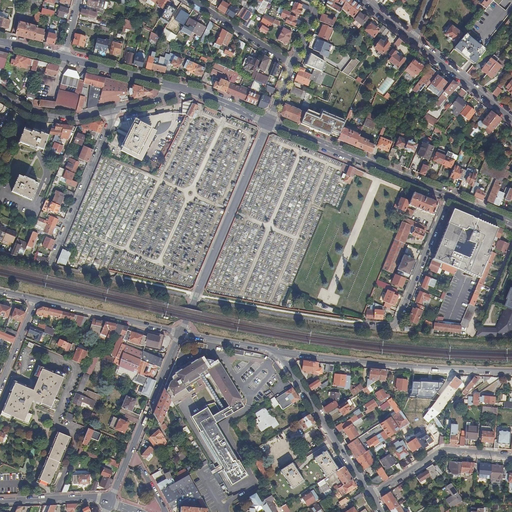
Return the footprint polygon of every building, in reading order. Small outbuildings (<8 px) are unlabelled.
[(88,0),(87,5),(96,8),(103,10),(106,1),(102,0),(88,0)] [(167,0),(156,0),(156,1),(155,4),(159,7),(160,8),(165,11),(170,3),(170,2),(167,0)] [(231,5),(234,0),(233,0),(228,0),(226,3),(223,1),(218,9),(220,10),(226,13),(231,5)] [(255,0),(254,2),(252,0),(251,3),(251,4),(249,7),(247,11),(251,14),(249,18),(251,20),(256,12),(262,3),(256,0),(255,0)] [(339,13),(340,12),(341,10),(342,8),(346,0),(328,0),(326,5),(339,13)] [(353,17),(360,8),(354,2),(350,0),(346,0),(342,8),(353,17)] [(486,9),(492,0),(484,0),(483,2),(482,1),(479,4),(486,9)] [(263,1),(262,3),(256,12),(262,14),(268,3),(263,1)] [(291,13),(297,15),(299,16),(302,9),(307,12),(309,6),(299,2),(298,4),(295,3),(291,13)] [(168,23),(177,9),(172,5),(173,4),(170,3),(165,11),(160,18),(168,23)] [(248,5),(245,4),(243,6),(237,15),(246,21),(243,25),(247,27),(251,20),(249,18),(251,14),(247,11),(249,7),(248,5)] [(231,5),(226,13),(229,15),(233,18),(237,11),(237,10),(238,9),(235,7),(234,8),(232,7),(233,5),(231,5)] [(58,10),(57,16),(59,16),(63,18),(64,15),(65,16),(66,14),(67,14),(69,9),(61,7),(60,11),(58,10)] [(82,8),(80,14),(95,17),(97,12),(95,12),(82,8)] [(360,13),(363,10),(360,8),(353,17),(352,18),(362,26),(368,18),(364,15),(364,16),(360,13)] [(41,13),(41,15),(49,17),(53,18),(54,15),(55,12),(42,9),(41,13)] [(175,19),(184,25),(190,15),(181,9),(175,19)] [(291,13),(283,9),(280,17),(286,19),(285,22),(294,26),(297,21),(295,20),(297,15),(291,13)] [(320,21),(332,27),(336,19),(335,18),(333,21),(326,18),(327,16),(322,14),(320,21)] [(275,20),(264,15),(260,24),(262,25),(259,30),(266,34),(273,23),(275,20)] [(10,21),(6,20),(0,18),(0,27),(6,29),(7,25),(9,25),(10,21)] [(184,28),(183,27),(180,31),(190,36),(197,23),(190,18),(184,28)] [(126,29),(130,30),(131,28),(132,23),(126,19),(123,28),(122,32),(125,32),(126,29)] [(255,22),(251,20),(247,27),(250,29),(255,22)] [(19,23),(16,35),(23,37),(34,40),(37,29),(38,27),(19,23)] [(205,27),(197,23),(190,36),(188,40),(191,42),(193,38),(192,38),(194,33),(200,37),(205,27)] [(381,34),(386,28),(383,25),(379,30),(371,23),(365,30),(374,37),(378,31),(381,34)] [(51,25),(46,43),(54,45),(57,31),(53,30),(54,26),(51,25)] [(318,36),(314,34),(313,37),(326,43),(327,40),(328,40),(332,29),(323,25),(318,36)] [(462,35),(452,26),(445,35),(455,43),(462,35)] [(292,32),(283,28),(278,40),(283,43),(284,45),(288,44),(287,42),(292,32)] [(42,30),(37,29),(34,40),(39,41),(42,42),(44,33),(43,33),(42,32),(42,30)] [(160,37),(173,43),(177,36),(165,29),(160,37)] [(227,32),(222,29),(216,44),(215,44),(213,47),(219,49),(227,32)] [(159,42),(160,37),(151,32),(150,38),(159,42)] [(219,49),(219,50),(224,52),(224,54),(230,57),(232,56),(234,52),(233,50),(227,47),(232,35),(227,32),(219,49)] [(204,33),(200,42),(204,44),(208,35),(204,33)] [(75,34),(73,44),(83,47),(86,37),(75,34)] [(466,34),(455,48),(474,64),(484,51),(480,47),(470,39),(469,39),(466,36),(467,35),(466,34)] [(326,43),(313,37),(310,43),(308,48),(313,50),(319,53),(320,55),(322,56),(324,51),(328,53),(331,54),(335,47),(326,43)] [(397,47),(402,41),(399,38),(394,45),(397,47)] [(101,57),(105,58),(109,40),(105,39),(104,43),(96,41),(93,55),(101,57)] [(385,56),(391,48),(389,46),(390,45),(385,41),(384,43),(381,40),(375,48),(379,51),(377,54),(380,56),(381,54),(383,55),(382,56),(383,56),(384,55),(385,56)] [(122,45),(113,43),(110,54),(115,55),(116,54),(119,55),(122,45)] [(393,49),(392,50),(397,53),(396,55),(399,58),(400,56),(405,60),(406,59),(393,49)] [(397,53),(392,50),(389,55),(392,57),(389,61),(394,65),(393,67),(396,70),(398,69),(398,68),(399,69),(405,60),(400,56),(399,58),(396,55),(397,53)] [(0,85),(2,78),(5,67),(8,53),(0,51),(0,68),(0,69),(0,85)] [(307,51),(302,64),(315,69),(321,72),(325,62),(307,51)] [(137,66),(142,67),(145,55),(144,54),(138,52),(137,53),(136,53),(136,55),(133,65),(137,66)] [(124,63),(133,65),(136,55),(127,53),(124,63)] [(174,67),(178,69),(179,67),(182,60),(178,58),(179,56),(170,53),(170,55),(165,73),(169,74),(170,67),(169,67),(171,62),(172,63),(171,64),(174,66),(174,67)] [(151,70),(155,57),(156,54),(154,54),(153,57),(149,57),(146,68),(151,70)] [(165,73),(170,55),(166,54),(165,58),(160,56),(160,59),(155,57),(151,70),(160,72),(165,73)] [(486,75),(499,59),(494,55),(482,71),(486,75)] [(36,72),(37,69),(38,65),(39,61),(22,57),(17,56),(15,61),(12,60),(11,65),(27,69),(28,67),(26,67),(26,65),(32,66),(31,70),(36,72)] [(268,62),(269,59),(264,56),(259,69),(264,71),(268,62)] [(254,71),(255,71),(259,61),(254,59),(254,61),(248,58),(248,59),(245,58),(243,65),(245,66),(244,67),(254,71)] [(502,62),(499,59),(486,75),(491,79),(500,67),(502,69),(507,63),(503,60),(502,62)] [(342,72),(349,76),(358,64),(352,60),(342,72)] [(418,63),(414,60),(405,70),(414,77),(416,74),(417,74),(423,67),(418,63)] [(59,66),(39,61),(38,65),(45,67),(44,74),(56,77),(59,66)] [(189,72),(193,74),(198,65),(190,61),(186,69),(189,70),(189,72)] [(225,93),(234,71),(231,70),(215,63),(210,74),(210,75),(218,79),(217,82),(216,82),(213,88),(216,89),(225,93)] [(198,65),(193,74),(198,76),(199,75),(201,76),(206,67),(203,65),(202,67),(198,65)] [(305,70),(300,68),(299,70),(297,75),(310,81),(321,85),(326,74),(321,72),(315,69),(312,76),(305,73),(306,70),(305,70)] [(435,74),(436,72),(431,68),(416,87),(421,91),(428,82),(435,74)] [(233,85),(238,73),(234,71),(225,93),(236,97),(245,101),(249,92),(250,90),(241,86),(241,88),(233,85)] [(206,85),(210,75),(210,74),(206,72),(201,83),(206,85)] [(86,75),(84,81),(77,111),(82,110),(85,97),(86,97),(88,89),(86,89),(87,84),(90,85),(88,109),(90,108),(98,106),(105,78),(86,73),(86,75)] [(266,85),(269,78),(257,73),(254,80),(261,83),(263,84),(266,85)] [(431,85),(438,76),(435,74),(428,82),(431,85)] [(77,88),(79,79),(63,75),(60,84),(67,86),(77,88)] [(310,81),(297,75),(295,81),(299,82),(299,84),(303,86),(303,84),(308,86),(310,81)] [(385,94),(395,81),(388,76),(378,89),(385,94)] [(444,93),(444,92),(449,86),(446,84),(447,83),(438,76),(431,85),(428,89),(437,96),(439,93),(442,95),(444,93)] [(0,85),(8,90),(12,84),(2,78),(0,85)] [(115,81),(105,78),(98,106),(109,104),(120,101),(119,98),(119,96),(121,96),(122,90),(124,83),(115,81)] [(84,81),(79,79),(77,88),(75,94),(64,92),(59,90),(54,109),(77,111),(84,81)] [(449,96),(458,85),(453,81),(449,86),(444,92),(449,96)] [(153,90),(131,85),(129,92),(131,99),(134,98),(153,94),(153,90)] [(273,94),(275,89),(271,88),(266,86),(265,90),(273,94)] [(303,91),(292,87),(290,92),(304,99),(307,93),(303,91)] [(492,94),(496,97),(501,91),(497,87),(492,94)] [(37,91),(35,90),(29,89),(26,101),(33,106),(34,100),(37,91)] [(245,101),(256,105),(259,96),(259,95),(257,93),(256,95),(249,92),(245,101)] [(265,94),(263,93),(258,106),(264,109),(267,108),(271,99),(264,96),(265,94)] [(438,105),(445,97),(443,96),(445,94),(444,93),(442,95),(440,98),(435,103),(438,105)] [(291,99),(288,98),(281,114),(283,117),(301,124),(305,113),(292,107),(293,104),(290,103),(291,99)] [(457,117),(466,106),(465,105),(466,104),(458,98),(453,105),(457,108),(453,113),(457,117)] [(306,111),(307,112),(311,103),(311,102),(306,99),(301,109),(306,111)] [(33,106),(54,109),(55,103),(34,100),(33,106)] [(187,114),(193,103),(192,101),(183,102),(182,114),(187,114)] [(199,103),(194,101),(193,103),(187,114),(186,117),(188,117),(188,116),(192,118),(194,114),(196,115),(198,111),(196,110),(199,103)] [(468,120),(475,112),(468,106),(461,114),(468,120)] [(138,119),(135,118),(120,151),(141,161),(145,153),(154,134),(159,134),(165,131),(170,126),(172,121),(170,111),(162,113),(138,119)] [(343,128),(345,122),(319,111),(317,115),(307,112),(306,111),(305,113),(301,124),(338,140),(343,128)] [(487,127),(496,116),(492,112),(483,122),(482,121),(479,121),(478,123),(478,126),(484,131),(487,127)] [(433,126),(438,121),(426,114),(422,120),(429,124),(433,126)] [(492,131),(501,120),(496,116),(487,127),(492,131)] [(377,122),(367,118),(364,126),(373,130),(377,122)] [(90,124),(87,133),(95,136),(94,139),(97,140),(104,124),(102,121),(95,123),(90,124)] [(55,130),(51,129),(49,134),(61,136),(62,131),(63,125),(56,124),(55,130)] [(83,133),(86,134),(87,133),(90,124),(83,125),(81,126),(83,133)] [(62,131),(61,136),(61,138),(68,139),(73,126),(68,126),(63,125),(62,131)] [(42,141),(45,133),(34,128),(33,132),(24,128),(18,143),(19,143),(20,142),(38,150),(38,148),(39,148),(41,144),(39,143),(40,140),(42,141)] [(343,128),(338,140),(347,143),(355,146),(359,137),(360,135),(345,129),(343,128)] [(476,129),(470,134),(474,138),(480,133),(476,129)] [(46,142),(49,134),(47,134),(45,133),(42,141),(40,140),(39,143),(41,144),(39,148),(41,149),(43,150),(44,149),(46,142)] [(82,146),(82,145),(84,140),(85,136),(78,133),(76,133),(74,138),(75,139),(74,143),(82,146)] [(410,138),(405,149),(414,153),(417,145),(414,144),(415,142),(412,141),(413,139),(412,138),(414,133),(412,133),(410,138)] [(396,146),(405,149),(410,138),(407,137),(402,134),(400,138),(399,138),(396,146)] [(359,137),(355,146),(363,150),(372,154),(375,144),(374,144),(373,146),(368,143),(369,141),(359,137)] [(375,144),(372,154),(375,155),(378,148),(388,152),(392,142),(390,140),(389,142),(379,137),(375,144)] [(418,155),(424,157),(431,139),(429,138),(427,142),(428,143),(427,145),(423,143),(418,155)] [(431,139),(424,157),(429,159),(434,148),(429,146),(431,143),(432,144),(433,140),(431,139)] [(82,145),(84,146),(88,148),(91,143),(84,140),(82,145)] [(79,159),(88,163),(91,156),(93,150),(88,148),(84,146),(82,150),(82,153),(81,153),(79,159)] [(392,149),(387,160),(391,162),(396,150),(392,149)] [(439,163),(442,165),(447,153),(438,150),(434,161),(437,163),(436,165),(438,166),(439,163)] [(66,170),(74,173),(78,163),(78,162),(79,159),(67,154),(65,153),(64,157),(70,160),(65,170),(66,170)] [(447,153),(442,165),(446,166),(445,169),(447,170),(448,167),(451,168),(454,161),(447,157),(448,154),(447,153)] [(480,173),(497,180),(498,177),(502,179),(501,182),(502,182),(506,171),(486,158),(480,173)] [(424,165),(420,174),(425,176),(429,166),(428,165),(427,167),(424,165)] [(356,170),(348,166),(341,182),(348,185),(353,174),(360,177),(361,176),(361,175),(362,173),(355,171),(356,170)] [(455,166),(450,178),(455,180),(456,178),(462,180),(466,173),(466,171),(455,166)] [(59,167),(53,184),(60,187),(62,182),(63,180),(60,179),(64,169),(59,167)] [(71,181),(74,173),(66,170),(65,174),(63,174),(62,177),(64,178),(67,179),(66,183),(75,187),(76,183),(71,181)] [(466,173),(462,180),(466,182),(469,184),(468,185),(473,187),(474,185),(478,176),(473,174),(472,176),(468,174),(466,173)] [(34,183),(28,180),(27,181),(18,177),(12,192),(32,201),(38,186),(34,184),(34,183)] [(497,180),(487,202),(489,202),(493,204),(498,192),(502,183),(501,182),(502,179),(498,177),(497,180)] [(473,187),(470,195),(477,197),(483,200),(486,194),(484,193),(483,193),(484,191),(483,190),(482,189),(480,189),(479,191),(477,190),(478,187),(474,185),(473,187)] [(65,195),(73,198),(75,193),(67,190),(65,195)] [(51,200),(50,202),(51,202),(59,206),(63,197),(62,196),(63,194),(56,191),(55,194),(56,194),(53,201),(51,200)] [(498,192),(493,204),(497,206),(498,206),(504,194),(498,192)] [(432,215),(437,203),(414,193),(409,205),(432,215)] [(405,211),(409,202),(401,198),(397,208),(405,211)] [(46,200),(42,210),(50,213),(51,212),(46,210),(50,202),(46,200)] [(60,209),(61,206),(59,206),(51,202),(49,206),(51,207),(49,210),(57,213),(58,209),(60,209)] [(489,251),(490,248),(493,239),(495,237),(498,228),(492,225),(482,221),(467,215),(453,209),(433,260),(453,268),(457,269),(480,279),(482,273),(486,263),(491,252),(489,251)] [(55,228),(60,230),(61,228),(56,225),(58,220),(63,223),(64,219),(63,218),(56,216),(55,218),(49,215),(47,218),(49,219),(48,222),(44,221),(43,223),(55,228)] [(424,231),(425,232),(427,227),(404,217),(402,222),(424,231)] [(51,236),(55,228),(43,223),(42,222),(38,220),(36,224),(44,228),(42,232),(51,236)] [(402,222),(397,233),(395,239),(404,243),(406,244),(411,234),(412,235),(422,239),(424,235),(423,234),(424,231),(402,222)] [(499,239),(503,230),(498,228),(495,237),(498,238),(499,239)] [(12,233),(7,231),(2,242),(7,245),(9,242),(13,243),(16,234),(12,232),(12,233)] [(32,248),(38,234),(34,232),(33,232),(28,244),(27,246),(32,248)] [(55,241),(46,237),(42,246),(52,250),(55,241)] [(27,246),(28,244),(17,239),(11,255),(16,256),(19,248),(25,251),(27,246)] [(404,243),(395,239),(382,269),(392,273),(399,256),(404,243)] [(505,253),(509,245),(500,241),(499,243),(498,243),(496,246),(497,247),(497,249),(505,253)] [(70,253),(62,250),(57,262),(65,266),(67,261),(66,260),(66,258),(68,259),(70,253)] [(491,265),(496,254),(492,252),(491,252),(486,263),(491,265)] [(397,270),(407,274),(409,275),(415,261),(403,256),(403,257),(397,270)] [(453,268),(433,260),(428,270),(437,273),(439,268),(440,266),(442,267),(441,269),(447,272),(448,270),(451,271),(453,268)] [(482,273),(487,275),(491,265),(486,263),(482,273)] [(478,283),(483,285),(487,275),(482,273),(480,279),(478,283)] [(402,288),(405,279),(395,275),(392,283),(402,288)] [(428,278),(426,277),(420,291),(426,293),(428,290),(426,289),(428,286),(433,288),(436,281),(433,280),(428,278)] [(378,280),(376,285),(388,290),(396,294),(397,290),(391,288),(391,286),(378,280)] [(473,294),(478,296),(483,285),(478,283),(473,294)] [(444,300),(449,287),(446,285),(440,299),(444,300)] [(386,308),(389,309),(392,305),(394,306),(399,295),(396,294),(388,290),(384,300),(384,302),(385,302),(383,307),(386,308)] [(420,293),(415,304),(417,305),(422,307),(423,304),(421,304),(422,300),(424,301),(425,299),(428,301),(429,297),(420,293)] [(474,306),(478,296),(473,294),(469,304),(474,306)] [(332,312),(333,309),(318,303),(316,306),(332,312)] [(0,315),(8,318),(11,308),(0,304),(0,315)] [(462,324),(461,327),(467,327),(476,307),(474,306),(469,304),(461,324),(462,324)] [(375,309),(374,319),(382,319),(383,312),(384,312),(386,308),(383,307),(378,305),(378,309),(378,311),(376,311),(376,310),(375,309)] [(412,309),(410,314),(419,318),(424,307),(422,307),(417,305),(415,310),(412,309)] [(366,318),(374,319),(375,309),(375,306),(372,306),(370,306),(370,310),(368,310),(368,312),(366,312),(366,318)] [(48,315),(50,309),(43,307),(38,310),(37,312),(39,313),(39,314),(42,315),(42,313),(44,314),(44,316),(48,317),(48,315)] [(11,318),(22,323),(26,313),(15,308),(11,318)] [(501,321),(507,324),(508,322),(511,312),(511,310),(506,308),(501,321)] [(60,318),(62,312),(56,310),(50,309),(48,315),(58,317),(60,318)] [(419,318),(410,314),(408,319),(411,320),(410,322),(416,324),(419,318)] [(479,330),(476,336),(502,338),(507,324),(501,321),(497,331),(479,330)] [(507,324),(502,338),(507,338),(511,337),(511,331),(511,330),(511,323),(508,322),(507,324)] [(432,327),(430,334),(433,334),(434,330),(452,332),(452,334),(454,335),(454,332),(460,333),(461,327),(462,324),(461,324),(455,324),(455,326),(434,323),(434,324),(432,327)] [(45,330),(44,333),(46,333),(53,336),(55,330),(45,326),(45,330)] [(44,333),(31,327),(28,332),(36,336),(35,340),(39,341),(42,335),(45,336),(46,333),(44,333)] [(5,333),(15,338),(17,333),(6,328),(5,333)] [(141,360),(143,351),(144,349),(127,343),(128,341),(144,346),(147,337),(127,330),(113,364),(118,365),(137,373),(141,360)] [(0,337),(13,343),(15,338),(5,333),(0,331),(0,337)] [(160,351),(164,335),(160,334),(148,332),(147,337),(144,346),(144,347),(160,351)] [(60,340),(58,346),(65,348),(65,350),(69,352),(72,345),(60,340)] [(75,347),(70,360),(80,365),(86,352),(75,347)] [(160,368),(164,360),(143,351),(141,360),(160,368)] [(90,376),(98,357),(92,355),(90,360),(87,366),(84,373),(90,376)] [(229,407),(240,401),(242,399),(218,360),(214,362),(213,360),(210,360),(208,359),(207,359),(206,359),(204,356),(191,364),(182,370),(176,374),(173,376),(172,378),(173,380),(170,382),(166,392),(171,401),(173,404),(189,394),(185,388),(209,374),(229,407)] [(145,375),(153,378),(156,370),(159,371),(160,368),(141,360),(137,373),(144,376),(145,375)] [(313,372),(312,362),(303,361),(302,371),(313,372)] [(318,368),(318,363),(312,362),(313,372),(314,382),(317,380),(317,374),(322,374),(321,368),(318,368)] [(143,393),(149,396),(151,390),(155,381),(144,376),(137,373),(118,365),(117,369),(118,370),(117,372),(135,379),(135,380),(145,385),(146,385),(143,392),(143,393)] [(55,398),(64,376),(56,372),(55,374),(41,368),(37,376),(39,377),(34,390),(16,383),(3,414),(11,417),(12,416),(26,422),(30,413),(28,412),(33,399),(53,407),(56,399),(55,398)] [(367,387),(378,380),(381,370),(370,369),(369,379),(368,379),(367,387)] [(384,381),(386,375),(387,370),(381,370),(378,380),(384,381)] [(97,402),(100,404),(103,398),(88,391),(87,393),(83,392),(90,376),(84,373),(76,393),(97,402)] [(350,387),(351,376),(335,374),(334,385),(350,387)] [(454,388),(456,390),(462,382),(455,377),(448,385),(453,389),(454,388)] [(465,389),(467,391),(469,388),(471,389),(477,380),(474,377),(465,389)] [(407,391),(408,381),(397,379),(396,390),(407,391)] [(320,384),(318,380),(317,380),(314,382),(309,386),(312,390),(320,384)] [(325,381),(319,387),(322,390),(328,384),(325,381)] [(441,382),(413,381),(412,393),(409,398),(432,398),(444,384),(441,382)] [(437,426),(440,423),(438,420),(436,417),(440,413),(448,402),(456,390),(454,388),(453,389),(448,385),(424,418),(428,422),(428,423),(433,419),(437,426)] [(355,387),(350,387),(350,390),(353,396),(360,391),(357,387),(355,389),(355,387)] [(300,399),(292,388),(276,399),(279,404),(283,410),(300,399)] [(166,392),(164,389),(159,400),(153,413),(159,423),(161,426),(171,401),(166,392)] [(391,398),(390,396),(387,397),(382,390),(376,393),(380,401),(377,403),(379,406),(387,401),(391,398)] [(327,413),(343,403),(341,401),(339,400),(340,393),(331,392),(331,396),(333,397),(332,399),(333,399),(334,402),(329,405),(324,408),(327,413)] [(97,402),(76,393),(72,402),(81,406),(82,401),(91,405),(90,406),(95,408),(97,402)] [(479,402),(494,403),(495,398),(484,397),(479,397),(479,393),(475,393),(474,394),(474,397),(474,399),(472,399),(472,397),(469,396),(468,405),(478,405),(479,402)] [(128,415),(139,419),(140,415),(132,412),(137,400),(127,396),(120,412),(126,414),(128,415)] [(390,405),(395,411),(390,414),(392,417),(396,414),(401,411),(393,400),(391,398),(387,401),(388,401),(380,407),(382,411),(390,405)] [(273,408),(279,404),(276,399),(270,403),(273,408)] [(377,408),(378,407),(374,400),(365,406),(368,410),(366,412),(368,414),(377,408)] [(240,401),(229,407),(212,417),(216,423),(225,417),(244,407),(240,401)] [(351,410),(346,402),(338,407),(338,408),(339,411),(341,411),(343,415),(351,410)] [(269,415),(264,407),(255,412),(261,421),(258,424),(262,431),(271,425),(273,429),(279,425),(272,415),(269,415)] [(216,423),(212,417),(207,408),(191,417),(200,432),(201,432),(221,466),(223,469),(223,470),(232,484),(247,475),(216,423)] [(364,416),(359,409),(353,413),(356,417),(358,420),(364,416)] [(386,439),(397,432),(399,431),(403,428),(410,424),(406,419),(402,413),(401,411),(396,414),(392,417),(380,425),(384,431),(376,437),(380,443),(384,441),(386,439)] [(75,416),(68,413),(65,419),(73,422),(75,416)] [(159,423),(153,413),(151,420),(156,426),(159,423)] [(310,414),(304,418),(299,421),(304,430),(315,423),(310,414)] [(127,419),(137,423),(139,419),(128,415),(127,419)] [(125,433),(129,423),(114,416),(109,426),(125,433)] [(340,425),(336,427),(339,432),(354,423),(351,419),(341,426),(340,425)] [(467,422),(466,431),(465,437),(477,439),(478,426),(470,426),(471,422),(467,422)] [(354,423),(339,432),(341,436),(345,433),(350,441),(359,436),(353,426),(355,425),(354,423)] [(451,424),(449,444),(456,445),(457,435),(456,435),(457,424),(451,424)] [(98,441),(101,434),(88,429),(82,444),(86,445),(88,441),(89,441),(91,438),(91,437),(92,438),(92,439),(98,441)] [(158,430),(149,438),(154,447),(157,444),(161,449),(167,443),(162,434),(161,433),(158,430)] [(495,440),(494,448),(499,449),(499,443),(509,444),(510,431),(499,430),(498,440),(495,440)] [(481,431),(480,441),(482,441),(482,442),(493,443),(494,433),(481,431)] [(412,452),(422,446),(420,443),(428,438),(425,432),(416,438),(416,439),(407,444),(412,452)] [(49,487),(70,437),(59,433),(39,483),(49,487)] [(326,440),(324,437),(315,443),(317,447),(326,440)] [(380,443),(376,437),(371,440),(374,445),(375,446),(380,443)] [(348,445),(356,458),(367,451),(366,450),(365,451),(357,439),(348,445)] [(370,450),(370,449),(372,448),(371,446),(372,446),(371,445),(372,444),(373,445),(374,445),(371,440),(365,444),(364,443),(363,444),(365,448),(367,446),(368,448),(369,448),(370,450)] [(405,449),(408,448),(402,440),(392,447),(395,451),(394,452),(400,460),(408,455),(405,449)] [(150,446),(142,456),(148,462),(151,458),(151,457),(152,457),(152,456),(152,455),(151,454),(154,450),(150,446)] [(267,479),(271,477),(255,450),(249,454),(265,480),(267,479)] [(356,458),(364,470),(371,465),(374,463),(372,460),(368,453),(369,452),(369,450),(367,451),(356,458)] [(335,472),(339,470),(326,451),(324,453),(323,452),(322,452),(322,454),(315,459),(327,477),(335,472)] [(394,462),(396,460),(393,455),(391,457),(390,455),(381,461),(386,469),(395,463),(394,462)] [(27,474),(33,460),(28,458),(24,469),(20,467),(19,470),(27,474)] [(376,470),(381,467),(375,458),(372,460),(374,463),(371,465),(375,471),(376,470)] [(461,475),(461,472),(462,463),(450,462),(449,473),(453,474),(461,475)] [(298,471),(292,463),(280,470),(293,489),(304,482),(298,471)] [(433,466),(432,464),(426,468),(427,469),(427,470),(431,475),(435,482),(445,475),(437,463),(433,466)] [(476,471),(477,464),(462,463),(461,472),(473,474),(473,470),(476,471)] [(491,475),(492,465),(477,464),(476,471),(476,474),(491,475)] [(213,465),(210,467),(209,468),(212,474),(214,473),(217,472),(216,469),(213,465)] [(506,473),(507,467),(503,467),(503,466),(492,465),(491,475),(491,479),(502,480),(502,479),(506,479),(506,473)] [(348,474),(344,467),(339,470),(335,472),(344,485),(352,480),(348,474)] [(378,484),(389,478),(381,467),(376,470),(380,475),(371,481),(372,483),(378,484)] [(102,475),(104,476),(110,478),(112,471),(104,468),(102,475)] [(179,480),(189,475),(185,468),(176,474),(179,480)] [(152,475),(154,479),(162,475),(160,472),(161,471),(161,470),(152,475)] [(431,475),(427,470),(416,477),(420,483),(422,483),(421,482),(431,475)] [(158,486),(161,490),(174,483),(172,479),(169,472),(165,474),(166,478),(162,480),(164,483),(158,486)] [(224,494),(226,493),(229,492),(218,473),(217,473),(215,474),(213,475),(224,494)] [(89,475),(75,475),(75,484),(90,484),(89,475)] [(198,500),(202,498),(189,475),(179,480),(174,483),(161,490),(167,501),(168,503),(179,497),(180,500),(188,495),(187,493),(186,493),(186,492),(182,494),(181,492),(177,494),(175,489),(186,483),(191,491),(190,491),(196,501),(198,500)] [(105,485),(110,487),(113,480),(110,478),(104,476),(100,486),(105,487),(105,485)] [(332,493),(324,480),(317,484),(326,497),(332,493)] [(357,487),(352,480),(344,485),(342,486),(346,494),(357,487)] [(66,483),(62,492),(67,492),(70,485),(66,483)] [(173,511),(177,511),(178,505),(196,501),(190,491),(191,491),(186,483),(175,489),(177,494),(181,492),(182,494),(186,492),(186,493),(187,493),(188,495),(180,500),(179,497),(168,503),(173,511)] [(463,501),(459,494),(451,483),(447,486),(454,495),(453,496),(445,500),(451,509),(455,506),(460,503),(463,501)] [(393,492),(392,490),(382,497),(390,511),(399,505),(406,501),(405,500),(403,501),(403,500),(398,503),(391,493),(393,492)] [(309,492),(302,497),(308,506),(315,501),(312,496),(315,495),(312,491),(310,492),(309,492)] [(265,511),(271,511),(265,501),(261,502),(256,493),(249,497),(257,511),(262,508),(263,510),(264,509),(265,511)] [(265,501),(271,511),(277,511),(271,502),(274,500),(271,496),(264,500),(265,501)] [(345,503),(351,499),(349,496),(339,503),(341,506),(343,504),(345,503)] [(254,511),(257,511),(249,497),(248,498),(253,507),(248,510),(247,511),(254,511)] [(202,509),(201,511),(209,511),(202,498),(198,500),(202,507),(202,509)]
